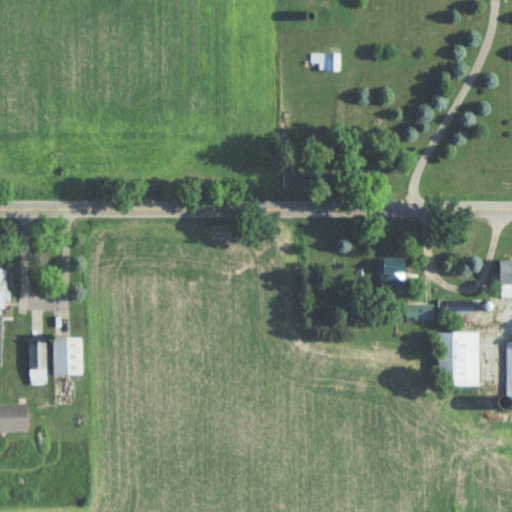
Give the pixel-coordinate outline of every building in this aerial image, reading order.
[(338,54),(310,54),(310,71),(338,71),(338,54)] [(404,286),(403,259),(379,259),(379,286),(404,286)] [(511,261),(498,262),(498,296),(511,295),(511,261)] [(433,320),(432,307),(409,307),(409,321),(433,320)] [(478,334),(437,333),(437,376),(446,376),(446,387),(478,387),(478,334)] [(52,339),(52,376),(81,376),(81,339),(52,339)] [(28,386),(46,386),(46,340),(28,340),(28,386)] [(0,434),(25,434),(25,406),(0,405),(0,434)]
